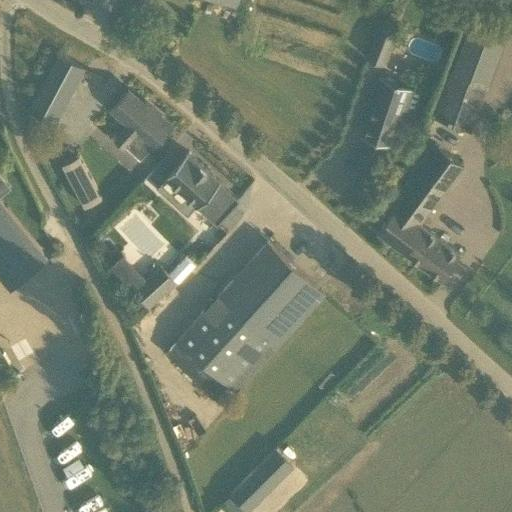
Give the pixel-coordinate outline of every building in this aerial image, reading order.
[(448,0),(443,14),(458,20),(464,7),(448,0)] [(398,26),(381,19),(367,55),(384,61),(398,26)] [(84,68),(60,54),(29,111),(54,124),(84,68)] [(453,71),(436,118),(471,131),(488,83),(453,71)] [(400,119),(411,123),(422,92),(379,77),(361,135),(391,145),(400,119)] [(126,145),(141,158),(172,124),(152,106),(150,108),(129,89),(111,109),(129,124),(116,139),(125,146),(126,145)] [(463,164),(434,143),(390,201),(396,205),(377,230),(441,278),(460,252),(419,222),(463,164)] [(79,151),(61,160),(83,203),(101,194),(79,151)] [(188,151),(165,177),(166,178),(157,187),(187,215),(196,205),(197,206),(198,206),(217,223),(239,199),(220,182),(220,181),(188,151)] [(268,239),(219,294),(169,348),(218,394),(228,383),(236,391),(325,293),(268,239)] [(161,266),(132,292),(147,308),(176,282),(161,266)] [(138,270),(125,282),(133,291),(146,279),(138,270)] [(259,410),(214,460),(234,478),(279,428),(259,410)] [(236,511),(248,511),(297,461),(278,443),(224,500),(236,511)]
